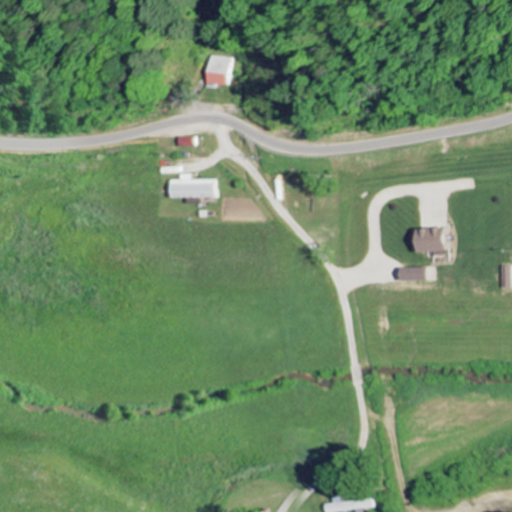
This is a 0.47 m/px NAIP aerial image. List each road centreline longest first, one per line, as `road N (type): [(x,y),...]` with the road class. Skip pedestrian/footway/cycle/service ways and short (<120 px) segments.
road 1 (secondary): [(0,141),(93,141),(204,117),(313,150),(511,116)]
road 2 (residential): [(353,377),(360,429),(342,465),(227,511)]
